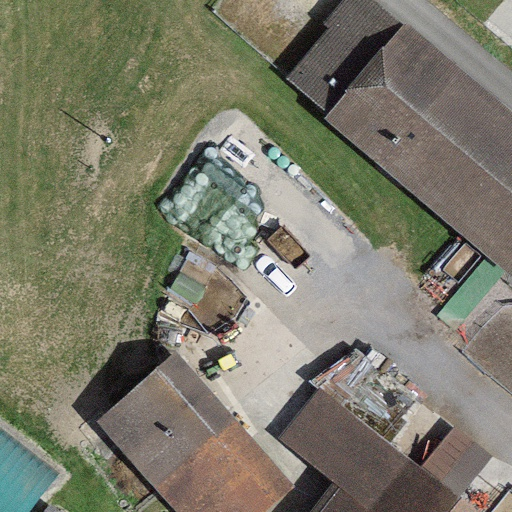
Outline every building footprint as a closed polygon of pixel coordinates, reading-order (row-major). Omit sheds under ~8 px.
[(511,115),(374,0),(352,0),(284,82),(511,273),(511,115)] [(265,511),(292,490),(178,357),(101,423),(177,511),(265,511)] [(0,415),(0,511),(29,511),(65,463),(0,415)] [(461,428),(431,460),(466,492),(499,460),(461,428)] [(457,511),(372,445),(321,511),(457,511)]
